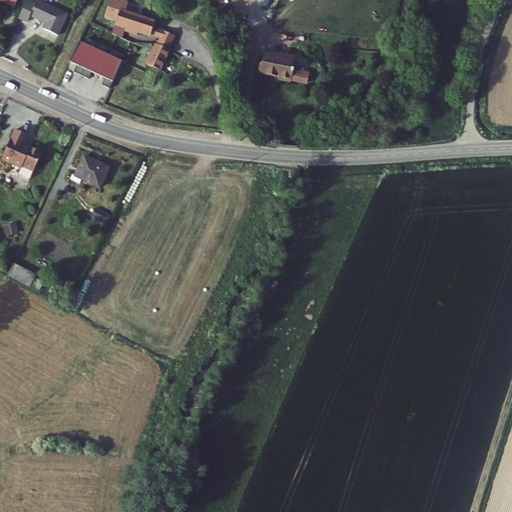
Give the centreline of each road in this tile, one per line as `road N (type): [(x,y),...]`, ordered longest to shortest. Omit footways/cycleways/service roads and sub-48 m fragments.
road 1 (tertiary): [(0,75),(140,136),(302,157)]
road 2 (tertiary): [(470,149),(302,157)]
road 3 (residential): [(499,0),(474,70),(470,149)]
